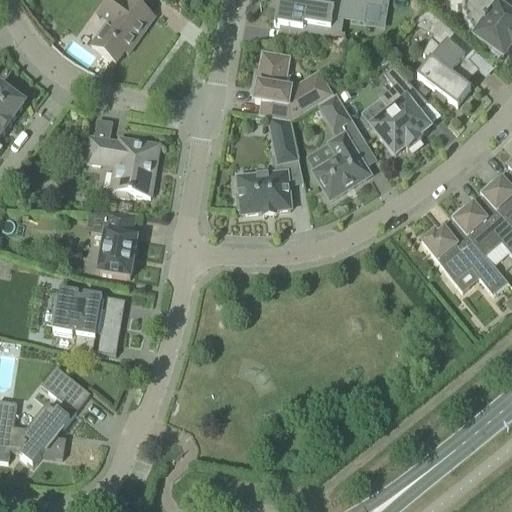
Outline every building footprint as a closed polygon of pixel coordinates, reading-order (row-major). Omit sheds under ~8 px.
[(153,21),(137,9),(125,0),(124,0),(111,0),(98,18),(107,25),(90,49),(115,67),(124,55),(127,57),(153,21)] [(275,19),(274,29),(277,30),(300,34),(299,40),(307,39),(308,38),(313,39),(344,39),(344,38),(339,38),(342,22),(364,26),(367,8),(382,11),(384,0),(284,0),(284,4),(278,3),(275,19)] [(511,0),(477,0),(473,6),(463,6),(463,9),(463,13),(464,17),(465,20),(467,25),(469,27),(472,32),(477,35),(473,40),(492,54),(491,56),(498,61),(500,59),(502,61),(510,50),(511,51),(511,49),(511,0)] [(476,57),(435,21),(427,37),(432,39),(422,59),(429,64),(425,70),(424,69),(420,74),(421,75),(416,81),(435,95),(433,98),(443,108),(445,103),(456,111),(470,94),(463,88),(478,74),(468,64),(474,58),(475,58),(476,57)] [(332,101),(320,81),(309,88),(311,93),(299,100),(289,99),(290,94),(283,92),(288,62),(262,58),(259,76),(255,75),(253,89),(257,89),(254,105),(262,107),(259,121),(290,126),(332,101)] [(394,92),(381,102),(391,115),(370,131),(394,161),(405,152),(407,155),(420,144),(418,141),(429,133),(416,117),(426,109),(428,110),(428,109),(392,71),(383,79),(394,92)] [(10,126),(12,124),(24,108),(22,107),(0,90),(0,154),(1,152),(0,151),(0,139),(1,138),(2,139),(11,127),(10,126)] [(335,99),(317,110),(334,137),(335,137),(338,142),(328,148),(336,160),(326,166),(327,168),(312,177),(329,204),(369,180),(353,155),(365,148),(335,99)] [(290,126),(267,123),(277,169),(298,164),(290,126)] [(118,147),(108,145),(90,142),(86,162),(85,166),(100,169),(101,163),(115,165),(113,179),(109,199),(128,202),(129,199),(149,202),(158,150),(119,143),(118,147)] [(511,175),(510,175),(501,184),(498,180),(497,181),(500,184),(494,189),(491,186),(479,197),(482,201),(483,200),(511,233),(511,175)] [(286,177),(244,181),(236,182),(238,197),(235,197),(237,214),(240,213),(240,219),(290,214),(286,177)] [(511,233),(483,200),(482,201),(473,209),(470,206),(469,207),(471,210),(466,215),(463,211),(450,222),(453,226),(454,225),(484,261),(485,261),(501,248),(511,260),(511,233)] [(107,218),(97,277),(129,283),(136,243),(130,242),(133,223),(107,218)] [(507,287),(485,261),(484,261),(454,225),(453,226),(444,234),(441,230),(440,231),(442,234),(437,239),(434,236),(421,246),(461,296),(478,283),(492,300),(507,287)] [(72,335),(76,335),(73,353),(92,356),(95,339),(100,339),(99,344),(116,347),(121,318),(99,314),(101,301),(82,298),(82,302),(77,301),(78,297),(59,294),(52,336),(71,339),(72,335)] [(61,407),(53,418),(46,412),(29,434),(12,432),(16,409),(0,406),(0,465),(7,467),(9,455),(21,457),(19,460),(32,471),(41,460),(62,463),(65,444),(55,442),(89,399),(55,371),(40,390),(61,407)]
